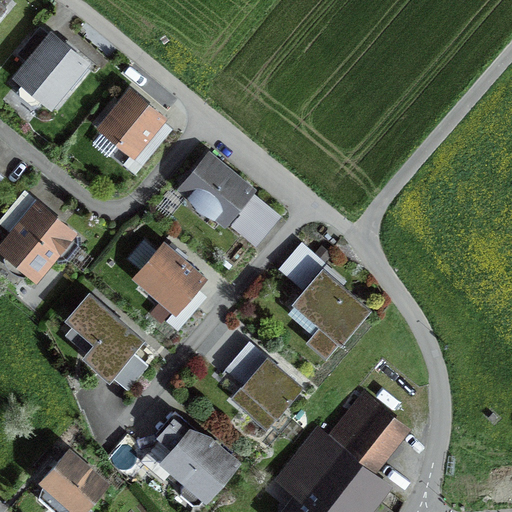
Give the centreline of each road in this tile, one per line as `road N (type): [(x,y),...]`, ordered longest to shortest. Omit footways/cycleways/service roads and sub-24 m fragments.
road 1 (residential): [(350,237),(63,0)]
road 2 (residential): [(424,511),(439,435),(434,357),(411,309),(350,237)]
road 3 (unclassified): [(511,52),(350,237)]
